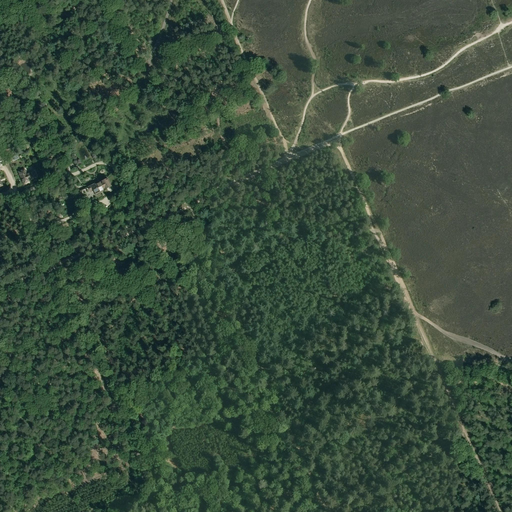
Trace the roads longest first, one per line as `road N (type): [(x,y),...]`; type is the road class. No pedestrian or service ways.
road 1 (track): [(328,511),(187,206)]
road 2 (track): [(51,265),(288,162)]
road 3 (track): [(415,317),(501,511)]
road 4 (track): [(220,0),(286,157)]
road 5 (track): [(328,511),(466,434)]
road 6 (track): [(288,162),(339,140),(379,233)]
road 7 (track): [(108,396),(55,274)]
road 8 (track): [(159,511),(108,396)]
road 9 (track): [(51,265),(0,156)]
